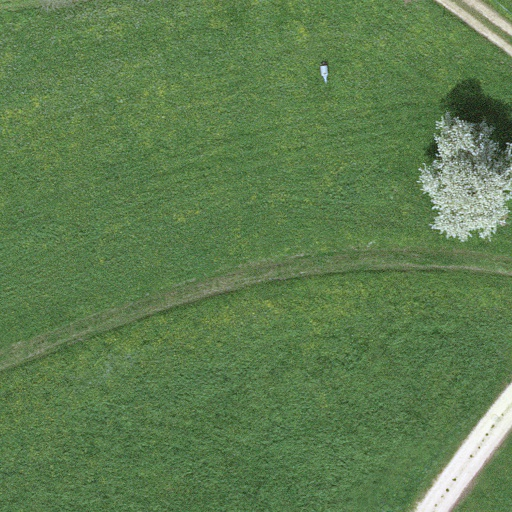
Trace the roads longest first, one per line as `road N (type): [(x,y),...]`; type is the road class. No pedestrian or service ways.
road 1 (track): [(511,274),(303,263),(0,364)]
road 2 (track): [(425,511),(511,413)]
